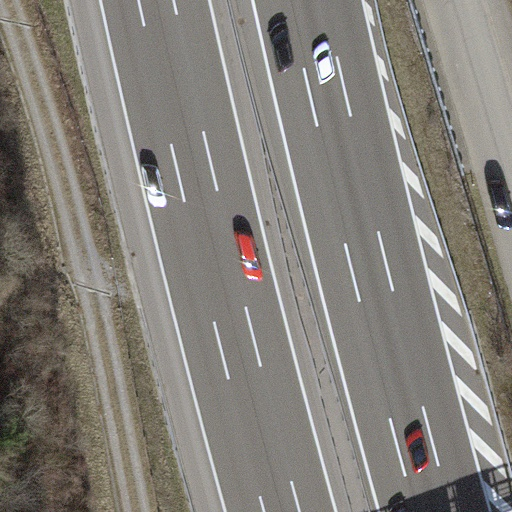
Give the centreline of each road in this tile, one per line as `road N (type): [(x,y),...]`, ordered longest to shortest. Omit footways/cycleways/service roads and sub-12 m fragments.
road 1 (track): [(142,511),(79,231),(9,0)]
road 2 (motorway): [(436,511),(309,0)]
road 3 (motorway): [(157,0),(282,511)]
road 4 (unclassified): [(455,0),(511,187)]
